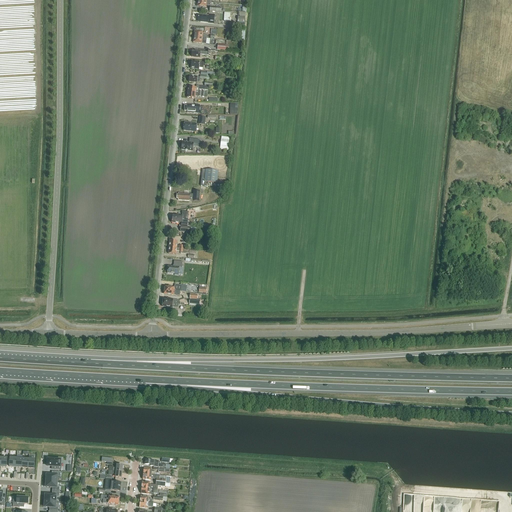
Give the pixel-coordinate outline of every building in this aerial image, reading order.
[(200,22),(214,24),(215,15),(209,14),(209,16),(198,15),(198,20),(200,20),(200,22)] [(205,57),(210,57),(211,50),(206,50),(206,52),(201,51),(192,50),(192,57),(200,58),(200,55),(205,56),(205,57)] [(205,64),(210,65),(210,61),(205,61),(205,63),(192,61),(191,65),(190,67),(191,68),(191,69),(196,69),(196,70),(198,70),(198,69),(199,69),(199,68),(203,68),(203,66),(205,66),(205,64)] [(205,87),(199,86),(196,86),(196,88),(188,87),(188,93),(196,94),(201,94),(202,91),(199,91),(199,90),(208,91),(208,87),(205,87)] [(199,114),(200,105),(187,104),(187,106),(185,106),(184,111),(187,111),(187,113),(199,114)] [(184,123),(183,131),(196,132),(197,124),(184,123)] [(229,138),(222,137),(220,146),(228,147),(229,138)] [(182,142),(181,150),(185,150),(185,151),(188,151),(193,151),(193,146),(199,147),(200,141),(190,139),(189,143),(182,142)] [(217,183),(218,171),(206,170),(202,170),(201,186),(206,187),(206,182),(217,183)] [(178,200),(189,201),(199,201),(200,191),(194,191),(193,195),(190,194),(179,193),(178,195),(177,194),(177,199),(178,199),(178,200)] [(173,215),(172,219),(188,221),(189,212),(182,212),(182,216),(173,215)] [(172,219),(172,223),(182,224),(181,227),(181,232),(190,233),(191,228),(187,228),(188,221),(172,219)] [(170,241),(169,247),(177,248),(180,249),(186,249),(186,246),(183,245),(183,246),(180,246),(177,245),(177,242),(170,241)] [(168,266),(167,274),(175,274),(175,275),(179,276),(179,275),(183,275),(184,268),(182,268),(183,262),(174,261),(174,265),(175,265),(175,267),(168,266)] [(48,459),(47,466),(51,467),(54,467),(54,470),(61,470),(61,467),(60,467),(61,460),(60,460),(60,459),(55,459),(55,460),(48,459)] [(145,460),(145,465),(150,465),(150,467),(154,467),(153,468),(154,468),(154,467),(158,468),(158,469),(166,469),(159,468),(159,467),(158,467),(158,461),(145,460)] [(47,475),(46,481),(57,482),(57,477),(60,477),(60,473),(54,472),(54,475),(51,475),(51,476),(47,475)] [(144,474),(143,480),(151,481),(151,479),(157,480),(156,483),(166,484),(166,480),(166,477),(160,476),(144,474)] [(115,481),(111,480),(110,490),(120,491),(121,483),(115,483),(115,481)] [(46,481),(46,487),(50,488),(53,488),(53,491),(59,492),(59,488),(57,487),(57,482),(46,481)] [(45,495),(45,501),(56,502),(56,497),(59,497),(59,493),(52,492),(52,495),(49,495),(49,496),(45,495)] [(28,505),(28,498),(13,497),(13,507),(20,508),(20,504),(28,505)] [(45,501),(44,507),(49,508),(48,508),(51,508),(51,511),(58,511),(58,508),(55,507),(56,502),(45,501)]
